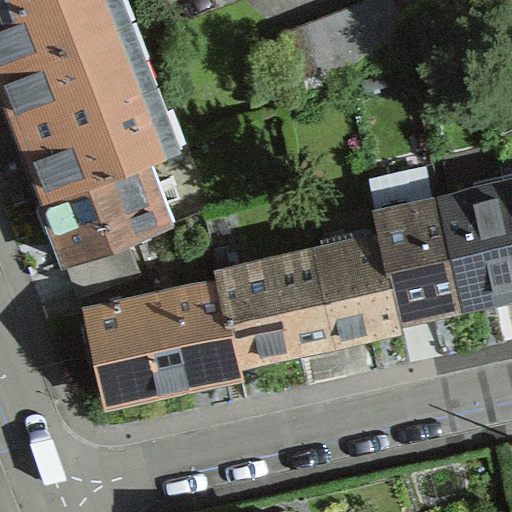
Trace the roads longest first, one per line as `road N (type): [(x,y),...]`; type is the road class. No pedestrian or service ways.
road 1 (residential): [(511,387),(63,487)]
road 2 (residential): [(63,487),(0,332)]
